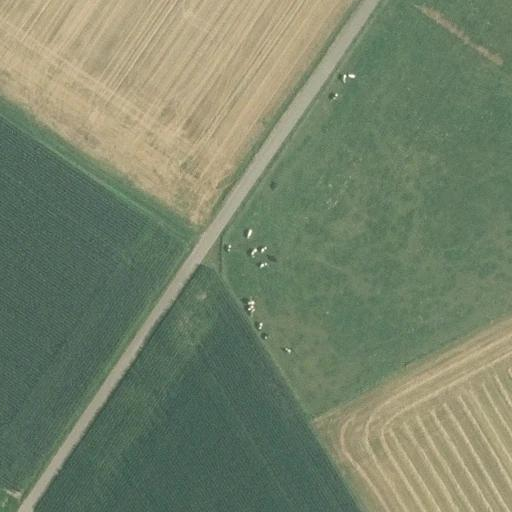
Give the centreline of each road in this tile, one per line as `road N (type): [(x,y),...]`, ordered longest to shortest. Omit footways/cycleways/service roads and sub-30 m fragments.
road 1 (track): [(372,0),(23,511)]
road 2 (track): [(203,245),(0,110)]
